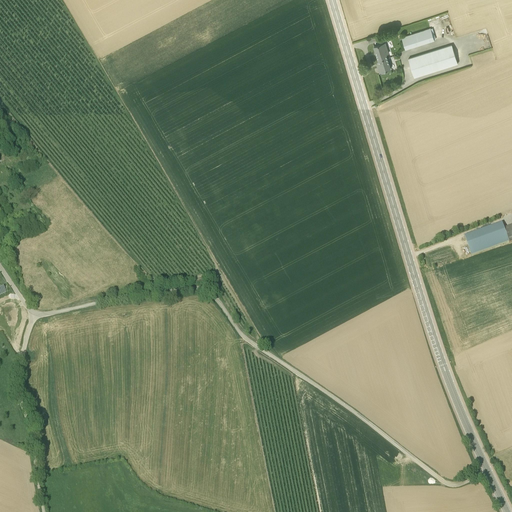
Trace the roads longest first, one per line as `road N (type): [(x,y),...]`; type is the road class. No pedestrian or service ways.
road 1 (unclassified): [(487,471),(457,485),(444,482),(247,340),(205,289),(35,313)]
road 2 (tertiary): [(487,471),(432,332),(332,0)]
road 3 (unclassified): [(43,511),(19,392),(35,313)]
